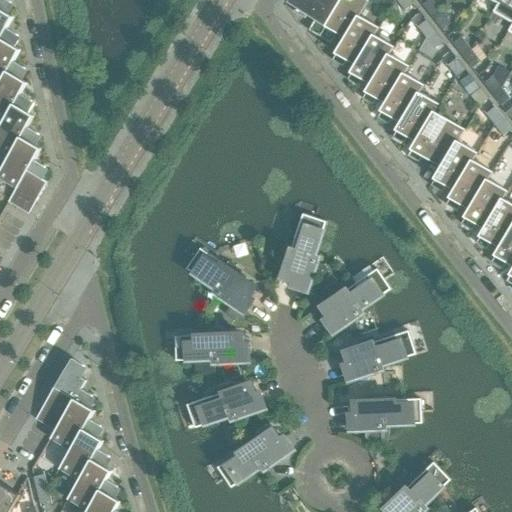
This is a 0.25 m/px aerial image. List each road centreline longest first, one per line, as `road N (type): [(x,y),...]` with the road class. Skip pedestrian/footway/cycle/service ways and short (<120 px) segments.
road 1 (residential): [(511,327),(263,10)]
road 2 (residential): [(83,231),(220,0)]
road 3 (residential): [(93,289),(152,511)]
road 4 (residential): [(0,445),(93,289)]
road 5 (residential): [(37,0),(73,175)]
road 6 (residential): [(0,371),(83,231)]
road 7 (residential): [(73,175),(0,297)]
road 8 (residential): [(325,451),(285,323)]
